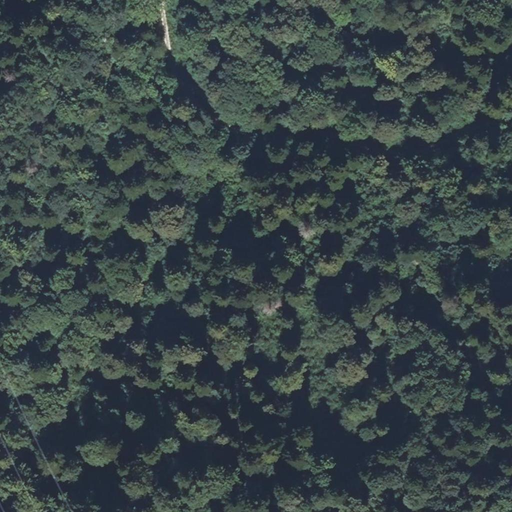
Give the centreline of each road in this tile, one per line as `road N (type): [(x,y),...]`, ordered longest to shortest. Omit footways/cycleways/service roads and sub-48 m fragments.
road 1 (track): [(511,123),(476,123),(408,153),(381,152),(327,131),(244,133),(214,121),(183,92),(159,0)]
road 2 (track): [(511,53),(373,41),(344,30),(313,0)]
